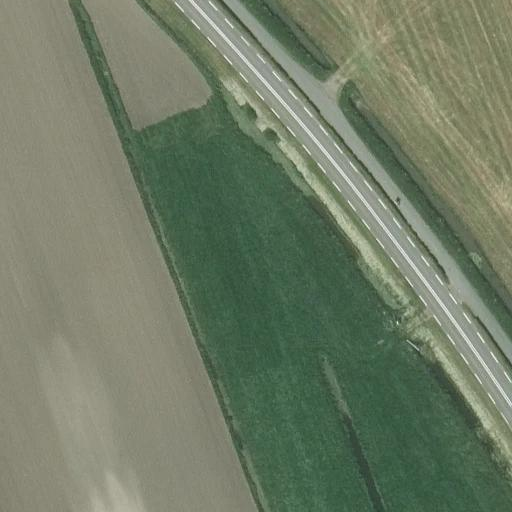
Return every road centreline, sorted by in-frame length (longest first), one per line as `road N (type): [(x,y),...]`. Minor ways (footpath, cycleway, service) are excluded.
road 1 (primary): [(511,412),(293,109),(188,0)]
road 2 (unclassified): [(511,357),(319,98),(227,0)]
